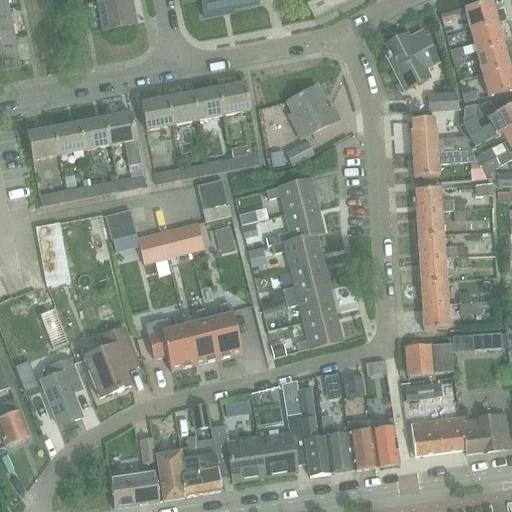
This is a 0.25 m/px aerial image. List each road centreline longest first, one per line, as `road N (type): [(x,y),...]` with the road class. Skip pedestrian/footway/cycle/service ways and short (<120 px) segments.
road 1 (residential): [(39,511),(66,457),(130,414),(378,347),(384,318),(373,121),(340,34)]
road 2 (tertiary): [(511,470),(231,511)]
road 3 (residential): [(0,103),(176,68)]
road 4 (residential): [(176,68),(340,34)]
